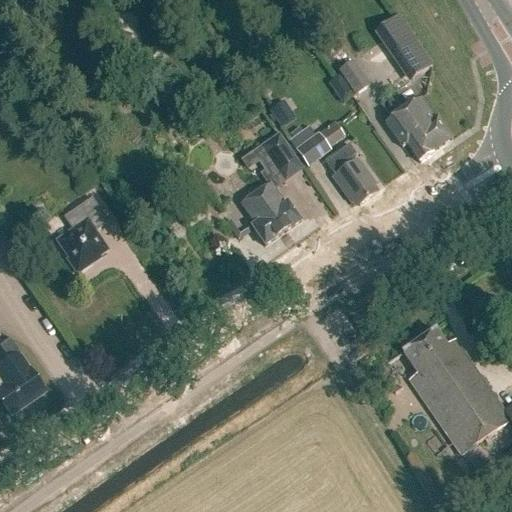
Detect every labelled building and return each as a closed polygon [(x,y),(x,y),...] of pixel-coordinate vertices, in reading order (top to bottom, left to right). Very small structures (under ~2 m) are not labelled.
[(43,25),(53,37),(67,26),(58,14),(43,25)] [(378,32),(412,82),(432,69),(398,19),(378,32)] [(339,74),(356,99),(370,89),(353,64),(339,74)] [(407,147),(420,166),(432,157),(431,157),(452,142),(437,121),(434,123),(419,101),(385,125),(403,150),(407,147)] [(295,121),(283,104),(268,114),(280,131),(295,121)] [(334,126),(318,137),(326,148),(342,137),(334,126)] [(318,136),(296,153),(308,169),(330,153),(326,148),(318,137),(318,136)] [(264,175),(260,179),(268,191),(271,188),(275,193),(302,175),(304,173),(280,138),(262,151),(241,165),(247,175),(259,167),(264,175)] [(355,202),(359,208),(375,197),(370,191),(375,187),(357,162),(354,164),(351,160),(356,157),(349,147),(325,164),(335,178),(332,179),(350,205),(355,202)] [(251,229),(265,248),(301,224),(287,204),(284,206),(275,193),(271,188),(268,191),(242,208),(255,226),(251,229)] [(57,244),(68,260),(66,262),(77,277),(92,267),(90,265),(108,253),(95,235),(109,225),(92,200),(64,220),(72,233),(57,244)] [(401,356),(417,378),(408,384),(460,458),(510,423),(511,426),(511,407),(503,414),(454,344),(447,349),(435,333),(401,356)] [(0,392),(0,403),(10,418),(45,394),(29,371),(28,372),(18,358),(20,357),(9,342),(0,348),(0,350),(9,363),(0,368),(0,379),(6,388),(0,392)]
